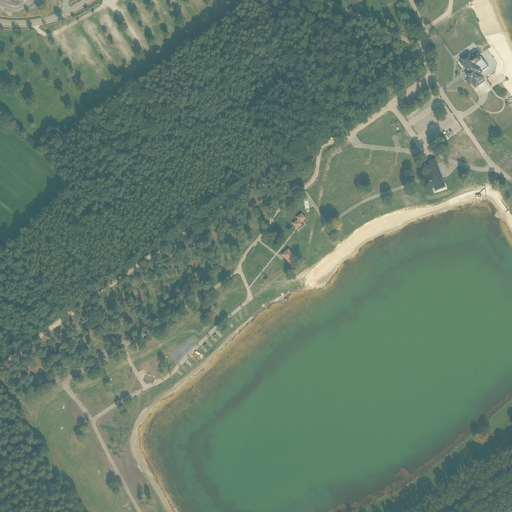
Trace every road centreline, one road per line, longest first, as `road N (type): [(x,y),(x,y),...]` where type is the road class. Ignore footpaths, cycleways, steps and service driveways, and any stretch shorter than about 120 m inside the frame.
road 1 (track): [(99,293),(284,160),(317,145)]
road 2 (track): [(0,365),(99,293)]
